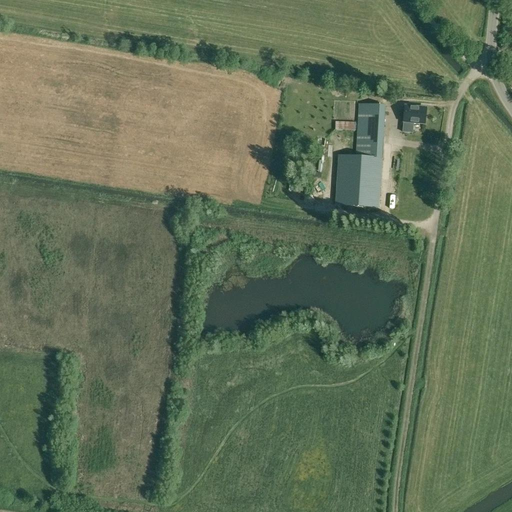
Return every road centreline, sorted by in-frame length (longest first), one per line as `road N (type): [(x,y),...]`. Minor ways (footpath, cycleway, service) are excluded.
road 1 (track): [(451,118),(419,332)]
road 2 (track): [(419,332),(395,511)]
